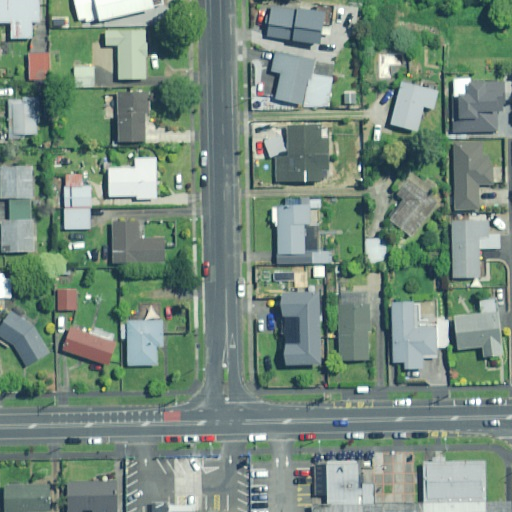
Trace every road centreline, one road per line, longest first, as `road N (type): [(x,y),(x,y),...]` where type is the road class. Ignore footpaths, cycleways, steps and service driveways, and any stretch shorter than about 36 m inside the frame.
road 1 (tertiary): [(220,0),(225,422)]
road 2 (tertiary): [(225,422),(511,416)]
road 3 (tertiary): [(0,426),(225,422)]
